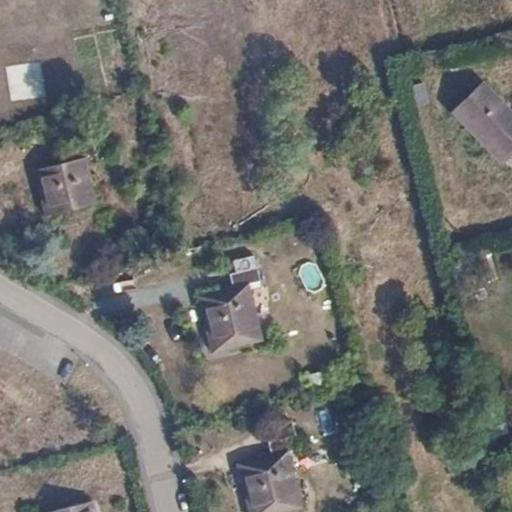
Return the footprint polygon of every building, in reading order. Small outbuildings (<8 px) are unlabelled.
[(410,107),(426,104),(423,82),(406,85),(410,107)] [(511,119),(482,89),(455,116),(501,162),(511,150),(511,119)] [(41,155),(44,167),(12,176),(22,219),(73,207),(65,163),(78,160),(73,146),(41,155)] [(232,283),(234,294),(201,301),(211,346),(262,334),(254,291),(266,287),(263,274),(232,283)] [(268,447),(269,459),(238,468),(248,510),(298,498),(288,455),(302,451),(298,440),(268,447)]
